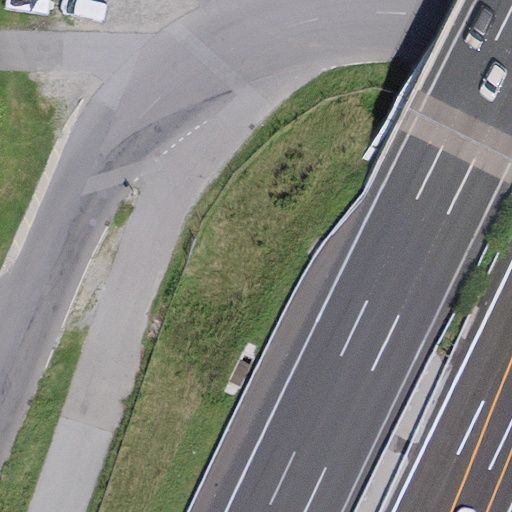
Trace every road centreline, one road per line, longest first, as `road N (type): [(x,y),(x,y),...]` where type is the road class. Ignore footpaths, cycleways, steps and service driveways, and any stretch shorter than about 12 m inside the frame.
road 1 (motorway): [(511,39),(281,511)]
road 2 (unclassified): [(204,64),(157,98),(120,140),(83,202),(0,389)]
road 3 (unclassified): [(511,50),(441,16),(358,9),(279,30),(204,64)]
road 4 (motorway): [(452,511),(511,383)]
